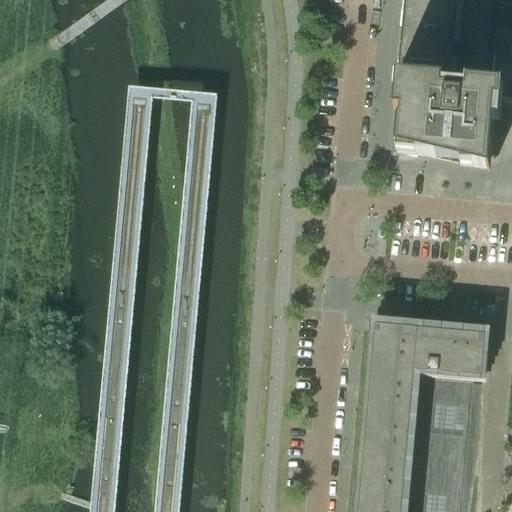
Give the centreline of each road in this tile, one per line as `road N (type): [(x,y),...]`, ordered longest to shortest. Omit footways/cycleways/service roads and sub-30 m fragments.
road 1 (residential): [(313,511),(334,261)]
road 2 (residential): [(511,212),(340,196),(334,261)]
road 3 (residential): [(334,261),(511,274)]
